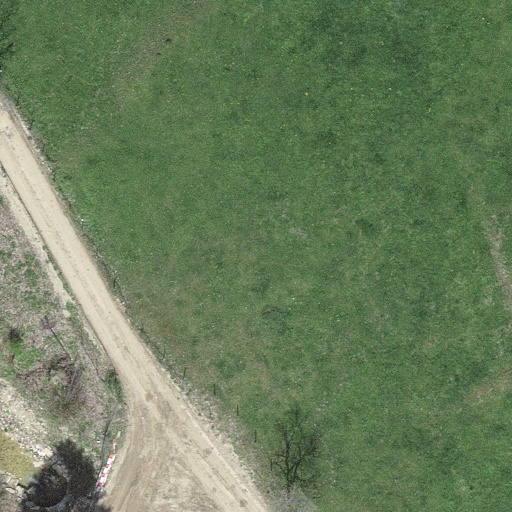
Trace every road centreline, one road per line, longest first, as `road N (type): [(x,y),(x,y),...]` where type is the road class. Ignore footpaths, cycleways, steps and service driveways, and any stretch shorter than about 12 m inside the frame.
road 1 (track): [(0,145),(95,324),(89,511)]
road 2 (track): [(237,511),(95,324)]
